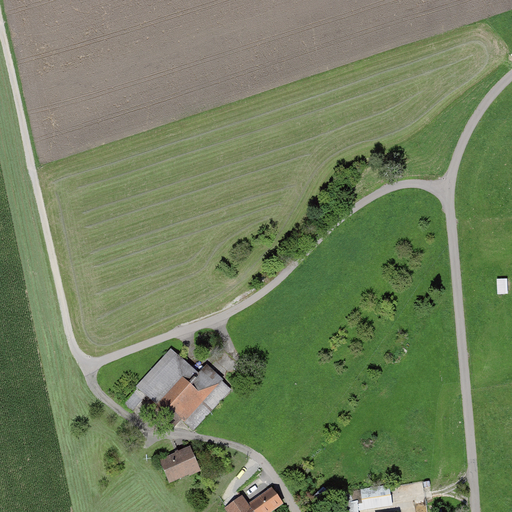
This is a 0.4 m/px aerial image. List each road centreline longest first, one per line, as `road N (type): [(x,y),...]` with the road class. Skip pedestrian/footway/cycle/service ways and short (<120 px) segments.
road 1 (unclassified): [(511,75),(464,137),(449,188),(475,511)]
road 2 (track): [(85,366),(246,307),(389,188),(449,188)]
road 3 (track): [(85,366),(59,301),(0,9)]
